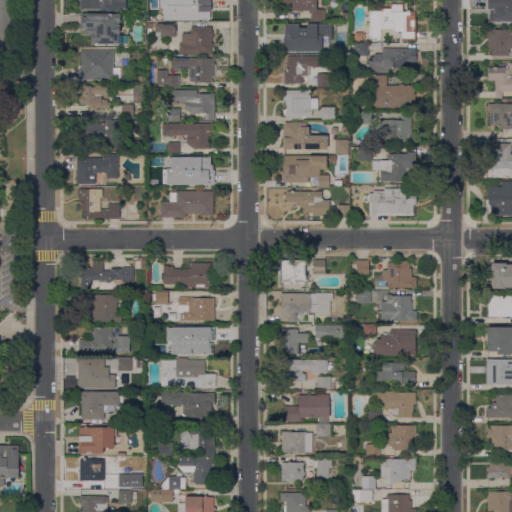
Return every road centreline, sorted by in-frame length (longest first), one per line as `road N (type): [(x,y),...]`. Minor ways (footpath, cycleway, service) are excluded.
road 1 (residential): [(450,511),(450,0)]
road 2 (residential): [(246,511),(246,0)]
road 3 (residential): [(511,238),(43,238)]
road 4 (residential): [(43,238),(43,0)]
road 5 (residential): [(44,420),(43,238)]
